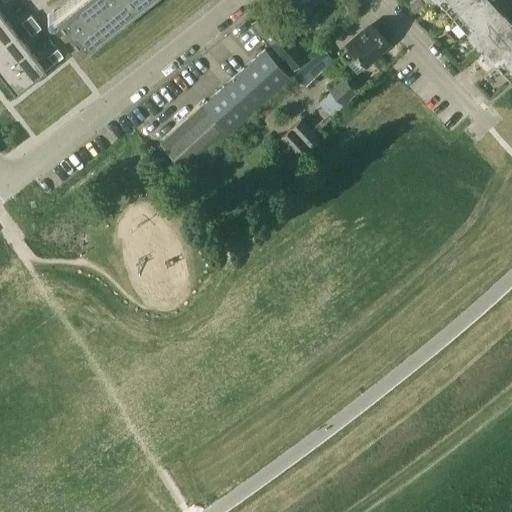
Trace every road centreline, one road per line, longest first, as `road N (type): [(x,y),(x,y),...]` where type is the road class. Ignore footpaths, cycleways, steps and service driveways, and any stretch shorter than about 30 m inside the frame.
road 1 (residential): [(6,189),(241,0)]
road 2 (residential): [(495,136),(371,0)]
